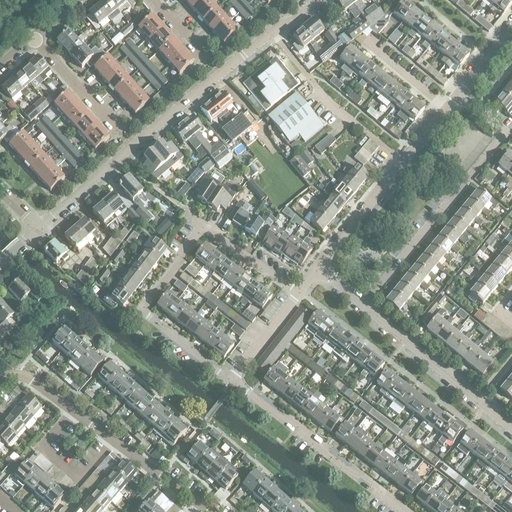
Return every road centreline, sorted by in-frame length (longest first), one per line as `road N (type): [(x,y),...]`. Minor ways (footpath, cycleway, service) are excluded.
road 1 (tertiary): [(37,229),(315,0)]
road 2 (residential): [(33,39),(120,134),(205,61)]
road 3 (residential): [(362,307),(505,132)]
road 4 (residential): [(407,511),(231,380)]
road 5 (residential): [(231,380),(143,309),(204,226)]
road 6 (residential): [(318,271),(446,109)]
road 7 (residential): [(479,402),(362,307)]
road 8 (residential): [(75,411),(43,448),(76,475),(110,438)]
road 9 (residential): [(206,511),(110,438)]
